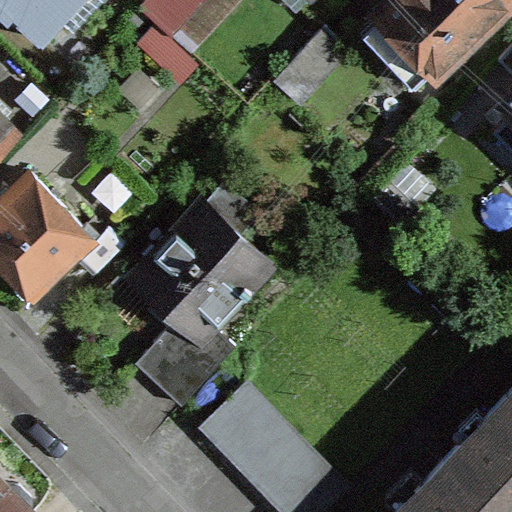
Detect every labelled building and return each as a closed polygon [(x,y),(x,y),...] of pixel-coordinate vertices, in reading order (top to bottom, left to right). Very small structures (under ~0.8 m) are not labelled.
[(0,0),(0,1),(40,38),(64,12),(52,1),(53,0),(0,0)] [(145,0),(140,6),(171,34),(202,0),(145,0)] [(434,69),(437,72),(511,0),(385,0),(377,8),(379,10),(361,28),(417,85),(434,69)] [(326,22),(275,76),(302,101),(353,46),(326,22)] [(511,41),(499,56),(511,69),(511,41)] [(511,91),(501,102),(511,112),(495,127),(511,145),(511,91)] [(431,95),(407,120),(424,136),(448,111),(431,95)] [(11,118),(0,106),(0,128),(7,121),(11,118)] [(0,156),(20,134),(7,121),(0,128),(0,156)] [(399,142),(361,184),(373,195),(390,177),(407,159),(411,154),(399,142)] [(390,177),(419,204),(436,186),(407,159),(390,177)] [(31,169),(0,198),(0,256),(34,292),(94,236),(31,169)] [(390,177),(373,195),(403,222),(419,204),(390,177)] [(132,274),(177,316),(191,300),(215,322),(273,260),(206,196),(132,274)] [(191,300),(177,316),(136,359),(182,401),(237,342),(215,322),(191,300)] [(317,511),(347,483),(248,380),(204,423),(290,511),(317,511)] [(511,511),(511,387),(391,511),(511,511)] [(0,511),(33,511),(36,510),(32,507),(32,496),(20,483),(10,483),(0,472),(0,511)]
